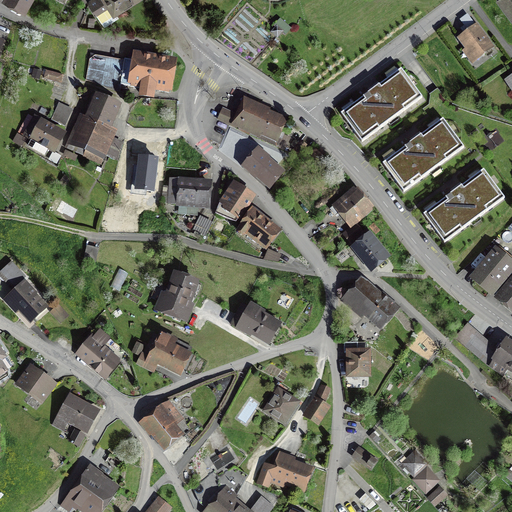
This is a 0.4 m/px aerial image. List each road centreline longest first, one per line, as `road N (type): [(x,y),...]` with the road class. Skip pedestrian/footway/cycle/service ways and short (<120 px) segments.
road 1 (residential): [(303,116),(436,266),(511,327)]
road 2 (residential): [(216,55),(198,87),(195,133),(263,195),(326,272)]
road 3 (residential): [(325,329),(119,408)]
road 4 (residential): [(303,116),(459,0)]
road 5 (residential): [(325,511),(339,412),(325,329)]
road 6 (residential): [(0,325),(73,365),(119,408)]
road 7 (track): [(74,32),(70,79),(125,102),(126,132)]
road 8 (residential): [(0,8),(54,29),(128,42)]
road 9 (residential): [(119,408),(42,511)]
